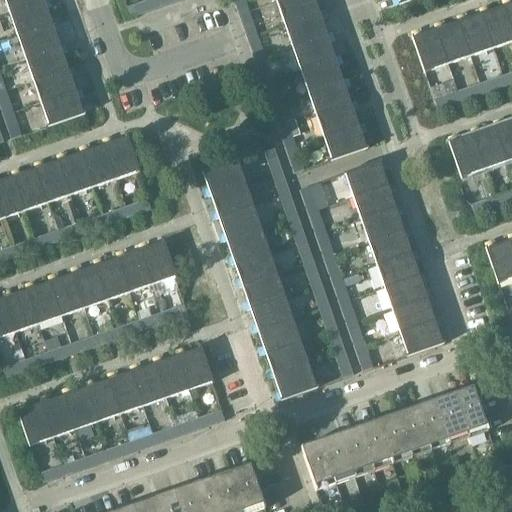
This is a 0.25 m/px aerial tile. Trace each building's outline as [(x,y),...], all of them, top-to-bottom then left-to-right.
[(3,0),(9,15),(43,3),(42,0),(3,0)] [(169,0),(156,0),(155,0),(159,10),(171,6),(169,0)] [(287,0),(276,4),(284,27),(318,15),(313,0),(287,0)] [(44,3),(43,3),(9,15),(17,38),(51,26),(46,11),(49,9),(47,2),(44,3)] [(511,33),(511,6),(510,3),(503,6),(504,9),(511,33)] [(149,14),(145,4),(133,8),(136,18),(149,14)] [(493,52),(511,44),(511,33),(504,9),(488,14),(487,11),(480,13),(481,17),(493,52)] [(253,25),(249,13),(239,16),(243,29),(253,25)] [(321,14),(318,15),(284,27),(291,49),(326,37),(321,22),(324,21),(321,14)] [(470,59),(493,52),(481,17),(466,22),(465,19),(457,21),(458,25),(470,59)] [(51,26),(17,38),(25,60),(59,48),(54,33),(57,32),(55,25),(51,26)] [(436,32),(436,33),(448,67),(470,59),(458,25),(443,30),(442,27),(435,29),(436,32)] [(448,67),(436,33),(421,38),(419,34),(412,37),(413,39),(412,40),(424,75),(448,67)] [(257,35),(247,39),(251,51),(261,48),(257,35)] [(329,36),(326,37),(291,49),(299,72),(334,60),(329,45),(332,44),(329,36)] [(59,48),(25,60),(32,83),(67,71),(62,56),(65,55),(63,47),(59,48)] [(269,70),(264,58),(254,62),(259,74),(269,70)] [(337,59),(334,60),(299,72),(307,95),(342,83),(337,67),(340,66),(337,59)] [(67,71),(32,83),(40,106),(75,94),(70,79),(73,77),(70,70),(67,71)] [(511,86),(511,74),(502,78),(505,89),(511,86)] [(277,93),(272,81),(262,84),(266,96),(277,93)] [(345,82),(342,83),(307,95),(315,117),(350,105),(344,90),(348,89),(345,82)] [(492,82),(479,86),(483,96),(495,92),(492,82)] [(453,83),(430,91),(434,102),(446,98),(450,108),(454,107),(457,105),(460,104),(457,94),(453,83)] [(457,94),(460,104),(473,100),(469,90),(457,94)] [(0,107),(10,104),(5,92),(0,93),(0,107)] [(75,94),(40,106),(48,129),(84,117),(84,116),(83,116),(78,101),(81,100),(78,93),(75,94)] [(450,108),(446,98),(434,102),(438,112),(450,108)] [(284,116),(280,103),(270,107),(274,119),(284,116)] [(353,104),(350,105),(315,117),(323,140),(358,128),(352,113),(356,112),(353,104)] [(17,127),(13,114),(3,118),(7,130),(17,127)] [(511,162),(511,124),(502,127),(501,124),(494,127),(495,130),(507,165),(511,162)] [(292,138),(288,126),(278,129),(282,142),(292,138)] [(358,128),(323,140),(331,163),(367,151),(366,150),(365,150),(360,136),(363,134),(361,127),(358,128)] [(484,173),(507,165),(495,130),(480,135),(479,132),(471,135),(472,138),(484,173)] [(461,181),(484,173),(472,138),(457,143),(456,140),(449,143),(450,145),(448,145),(461,181)] [(103,145),(104,148),(116,183),(139,174),(127,139),(126,139),(126,140),(111,145),(110,142),(103,145)] [(93,191),(116,183),(104,148),(88,153),(87,150),(80,153),(81,156),(93,191)] [(300,161),(296,148),(286,152),(290,164),(300,161)] [(70,198),(93,191),(81,156),(66,161),(65,158),(57,161),(58,164),(70,198)] [(268,164),(272,176),(283,173),(278,160),(268,164)] [(207,199),(211,198),(245,186),(237,162),(202,174),(202,176),(203,175),(208,190),(205,191),(207,199)] [(379,163),(344,176),(352,199),(387,187),(381,172),(385,171),(382,164),(380,165),(379,163)] [(48,206),(70,198),(58,164),(43,169),(42,166),(35,169),(36,172),(48,206)] [(25,214),(48,206),(36,172),(20,177),(19,174),(12,176),(13,180),(25,214)] [(0,215),(2,222),(25,214),(13,180),(0,184),(0,215)] [(276,187),(280,199),(290,195),(286,183),(276,187)] [(219,220),(253,208),(245,186),(211,198),(216,213),(213,214),(215,221),(219,220)] [(352,199),(360,222),(394,210),(389,195),(392,194),(390,186),(387,187),(352,199)] [(304,204),(314,201),(310,188),(299,192),(304,204)] [(506,195),(493,200),(497,210),(509,205),(506,195)] [(72,202),(65,205),(72,228),(79,226),(80,225),(72,202)] [(487,213),(483,203),(471,207),(474,218),(487,213)] [(137,206),(124,210),(128,220),(140,216),(137,206)] [(284,209),(288,221),(298,218),(294,206),(284,209)] [(226,243),(261,231),(253,208),(219,220),(224,236),(221,237),(223,244),(226,243)] [(360,222),(368,245),(402,233),(397,218),(400,216),(398,209),(394,210),(360,222)] [(322,223),(317,211),(307,215),(312,227),(322,223)] [(114,213),(102,218),(105,228),(118,224),(114,213)] [(60,217),(52,220),(57,233),(65,231),(60,217)] [(80,225),(79,226),(83,236),(95,231),(92,221),(80,225)] [(292,232),(296,244),(306,240),(302,228),(292,232)] [(57,233),(60,243),(72,239),(69,229),(65,231),(57,233)] [(234,266),(269,254),(261,231),(226,243),(232,258),(229,259),(231,267),(234,266)] [(368,245),(375,267),(410,255),(405,240),(408,239),(406,232),(402,233),(368,245)] [(330,246),(325,234),(315,237),(319,249),(330,246)] [(46,237),(34,241),(38,251),(50,247),(46,237)] [(141,253),(140,253),(152,288),(176,280),(163,244),(162,245),(163,246),(148,251),(147,247),(139,250),(141,253)] [(498,286),(511,281),(511,252),(509,244),(494,249),(493,246),(486,248),(486,250),(485,251),(498,286)] [(24,245),(11,249),(15,259),(27,255),(24,245)] [(300,254),(304,267),(314,263),(310,251),(300,254)] [(152,288),(140,253),(125,259),(124,255),(117,258),(118,261),(130,296),(152,288)] [(242,288),(277,276),(269,254),(234,266),(240,281),(236,282),(239,289),(242,288)] [(375,267),(383,290),(418,278),(413,263),(416,262),(413,254),(410,255),(375,267)] [(337,268),(333,256),(323,260),(327,272),(337,268)] [(130,296),(118,261),(102,266),(101,263),(94,266),(95,269),(107,304),(130,296)] [(107,304),(95,269),(80,274),(79,271),(71,274),(72,277),(84,311),(107,304)] [(307,277),(312,289),(322,286),(318,273),(307,277)] [(250,311),(285,299),(277,276),(242,288),(247,304),(244,305),(247,312),(250,311)] [(84,311),(72,277),(57,282),(56,279),(49,282),(50,285),(62,319),(84,311)] [(418,278),(383,290),(391,313),(426,301),(421,285),(424,284),(421,277),(418,278)] [(345,291),(341,279),(331,282),(335,295),(345,291)] [(62,319),(50,285),(34,290),(33,287),(26,289),(27,293),(39,327),(62,319)] [(39,327),(27,293),(12,298),(11,295),(3,297),(4,301),(16,335),(39,327)] [(315,300),(320,312),(330,308),(325,296),(315,300)] [(258,334),(293,322),(285,299),(250,311),(255,326),(252,327),(255,335),(258,334)] [(429,300),(426,301),(391,313),(399,335),(434,323),(428,308),(432,307),(429,300)] [(4,301),(0,302),(0,340),(16,335),(4,301)] [(353,314),(349,301),(339,305),(343,317),(353,314)] [(173,311),(160,315),(164,325),(176,321),(173,311)] [(150,319),(138,323),(141,333),(154,329),(150,319)] [(333,319),(323,322),(327,334),(338,331),(333,319)] [(266,356),(301,344),(293,322),(258,334),(263,349),(260,350),(263,357),(266,356)] [(434,323),(399,335),(407,359),(443,347),(442,345),(442,346),(436,331),(440,330),(437,323),(434,324),(434,323)] [(361,336),(357,324),(347,328),(351,340),(361,336)] [(127,327),(115,331),(119,341),(131,337),(127,327)] [(105,335),(93,339),(96,349),(108,345),(105,335)] [(57,339),(45,343),(48,354),(60,350),(61,350),(57,339)] [(331,345),(335,357),(345,353),(341,341),(331,345)] [(82,343),(70,347),(73,357),(86,353),(82,343)] [(309,367),(301,344),(266,356),(271,372),(268,373),(271,380),(274,379),(309,367)] [(20,346),(11,349),(17,365),(25,363),(26,362),(20,346)] [(369,359),(365,347),(354,350),(359,362),(369,359)] [(48,354),(47,355),(51,365),(63,361),(60,350),(48,354)] [(177,359),(189,393),(213,385),(200,350),(199,350),(199,351),(185,356),(184,353),(176,356),(177,359)] [(26,362),(25,363),(28,373),(41,368),(37,358),(26,362)] [(166,401),(189,393),(177,359),(162,364),(161,361),(153,364),(154,367),(166,401)] [(349,364),(339,367),(343,380),(353,376),(349,364)] [(18,376),(14,366),(2,370),(6,381),(18,376)] [(144,409),(166,401),(154,367),(139,372),(138,369),(131,371),(132,375),(144,409)] [(309,367),(274,379),(279,394),(276,395),(278,403),(281,402),(281,403),(317,391),(309,367)] [(121,417),(144,409),(132,375),(116,380),(115,377),(108,379),(109,383),(121,417)] [(86,390),(98,425),(121,417),(109,383),(94,388),(93,385),(85,387),(86,390)] [(488,433),(473,389),(453,396),(468,440),(488,433)] [(64,398),(76,433),(98,425),(86,390),(71,396),(70,393),(63,395),(64,398)] [(453,396),(434,403),(449,447),(468,440),(453,396)] [(76,433),(64,398),(49,404),(47,400),(40,403),(41,406),(53,441),(76,433)] [(434,403),(415,410),(430,453),(449,447),(434,403)] [(41,406),(26,411),(25,408),(18,411),(18,413),(17,414),(29,449),(53,441),(41,406)] [(415,410),(396,416),(412,460),(430,453),(415,410)] [(396,416),(377,423),(392,466),(412,460),(396,416)] [(210,417),(197,421),(201,431),(213,427),(210,417)] [(377,423),(358,429),(373,473),(392,466),(377,423)] [(187,424),(175,429),(178,439),(191,435),(187,424)] [(358,429),(339,436),(354,480),(373,473),(358,429)] [(164,432),(152,437),(156,447),(168,442),(164,432)] [(339,436),(320,443),(335,486),(354,480),(339,436)] [(145,450),(142,440),(130,445),(133,455),(145,450)] [(335,486),(320,443),(301,450),(316,493),(335,486)] [(119,448),(107,452),(110,462),(123,458),(119,448)] [(97,456),(84,460),(88,470),(100,466),(97,456)] [(74,464),(62,468),(65,478),(78,474),(74,464)] [(250,467),(230,474),(243,511),(261,511),(265,511),(250,467)] [(55,482),(51,472),(39,476),(43,486),(55,482)] [(222,511),(243,511),(230,474),(211,481),(222,511)] [(222,511),(211,481),(192,487),(200,511),(222,511)] [(179,511),(200,511),(192,487),(173,494),(179,511)] [(158,511),(179,511),(173,494),(154,501),(158,511)] [(158,511),(154,501),(135,507),(136,511),(158,511)] [(341,501),(321,508),(322,511),(344,511),(341,503),(341,501)]
